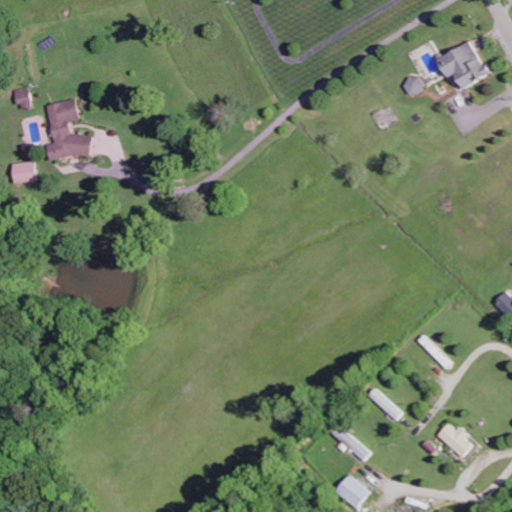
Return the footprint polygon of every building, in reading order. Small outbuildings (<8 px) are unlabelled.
[(443,59),(453,79),(461,75),(468,89),(493,77),(477,42),(443,59)] [(408,91),(424,96),(429,81),(413,76),(408,91)] [(21,90),(27,111),(40,107),(35,87),(21,90)] [(55,105),(63,144),(56,145),(59,160),(61,161),(85,156),(100,157),(102,136),(80,134),(78,122),(87,120),(88,118),(84,100),(55,105)] [(20,163),(21,184),(44,182),(43,162),(20,163)] [(499,304),(511,316),(511,293),(511,292),(499,304)] [(403,420),(408,413),(379,390),(374,398),(403,420)] [(467,459),(478,447),(469,439),(471,438),(455,423),(442,437),(467,459)] [(375,454),(345,426),(338,434),(368,462),(375,454)] [(374,493),(355,476),(340,491),(360,509),(374,493)]
